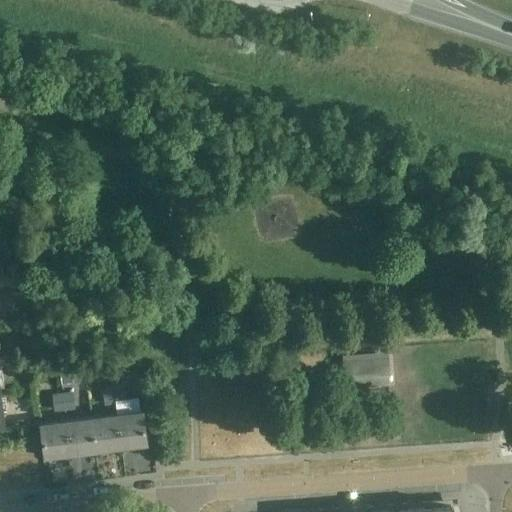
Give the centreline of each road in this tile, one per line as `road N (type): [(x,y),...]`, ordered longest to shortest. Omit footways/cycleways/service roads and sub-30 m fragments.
road 1 (residential): [(185,493),(500,470)]
road 2 (residential): [(45,511),(185,493)]
